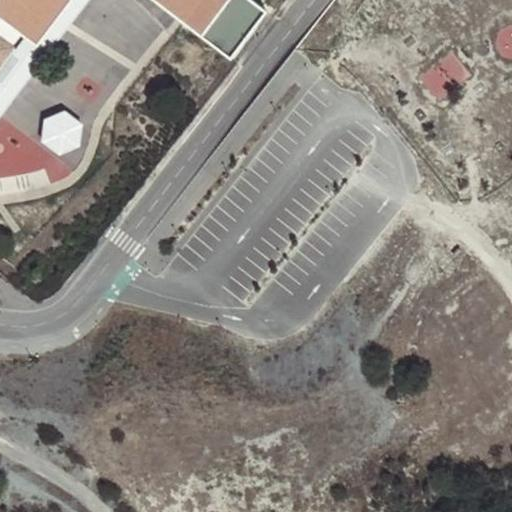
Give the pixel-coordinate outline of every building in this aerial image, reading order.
[(0,119),(92,0),(74,0),(39,49),(0,21),(0,40),(13,50),(0,66),(0,119)] [(0,0),(0,21),(39,49),(74,0),(0,0)] [(171,15),(151,0),(130,0),(160,29),(171,15)] [(151,0),(171,15),(184,24),(217,49),(238,21),(255,34),(269,16),(248,0),(151,0)] [(0,66),(13,50),(0,40),(0,66)] [(41,143),(59,157),(80,147),(83,125),(65,111),(44,121),(41,143)]
